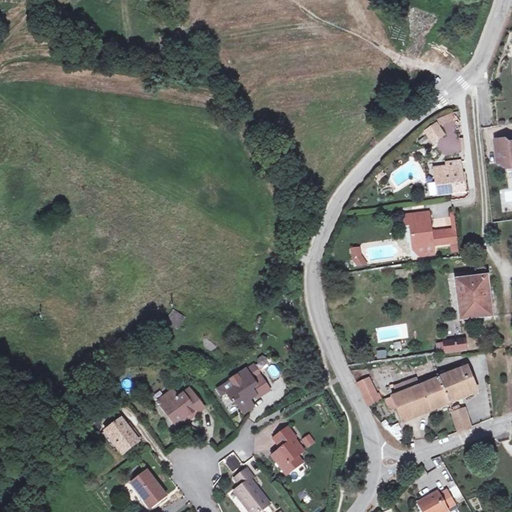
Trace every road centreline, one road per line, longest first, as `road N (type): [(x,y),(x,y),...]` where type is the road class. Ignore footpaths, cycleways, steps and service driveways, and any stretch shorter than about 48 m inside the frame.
road 1 (unclassified): [(502,0),(477,63),(385,146),(335,206),(312,266),(314,305),(373,461)]
road 2 (unclassified): [(511,420),(435,450),(373,461)]
road 3 (track): [(358,0),(394,55),(462,83)]
